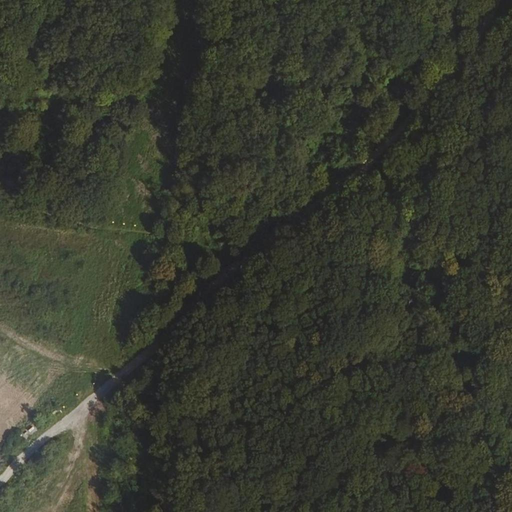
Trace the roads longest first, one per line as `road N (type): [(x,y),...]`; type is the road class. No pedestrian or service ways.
road 1 (unclassified): [(0,197),(115,233),(176,238),(214,251),(233,270),(157,348),(31,449),(0,484)]
road 2 (track): [(490,0),(467,64),(377,157),(233,270)]
